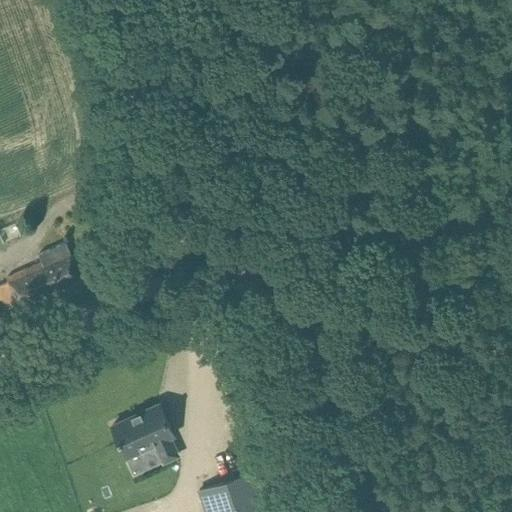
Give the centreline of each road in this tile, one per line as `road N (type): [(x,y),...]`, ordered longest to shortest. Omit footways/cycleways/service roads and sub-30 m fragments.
road 1 (unclassified): [(0,371),(84,325),(114,297),(146,221),(141,136),(93,0)]
road 2 (track): [(208,280),(235,287),(255,307),(327,511)]
